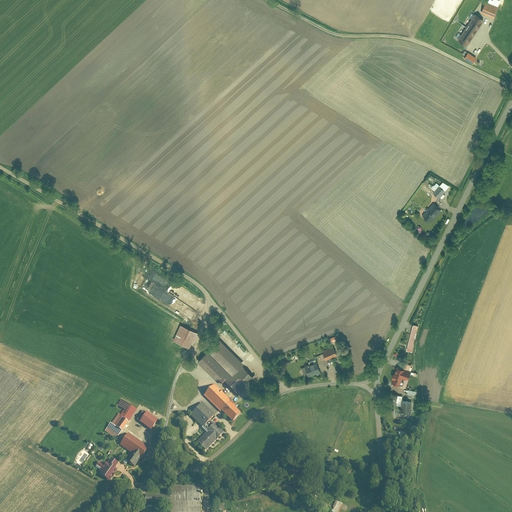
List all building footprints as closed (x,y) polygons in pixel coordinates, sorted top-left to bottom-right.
[(485,4),(481,14),(494,19),(498,9),(485,4)] [(475,15),(458,40),(468,47),(484,22),(475,15)] [(467,54),(464,59),(472,65),(476,59),(467,54)] [(443,182),(433,194),(440,199),(449,188),(443,182)] [(427,184),(423,188),(430,195),(433,192),(439,186),(436,183),(431,188),(427,184)] [(433,204),(422,216),(431,224),(442,211),(433,204)] [(179,326),(172,341),(189,348),(196,333),(179,326)] [(218,339),(196,361),(221,386),(243,364),(218,339)] [(322,353),(326,361),(337,356),(334,348),(322,353)] [(301,368),(305,378),(320,372),(317,363),(301,368)] [(224,384),(239,398),(256,379),(242,366),(224,384)] [(408,380),(411,372),(397,368),(391,385),(399,388),(402,378),(408,380)] [(216,385),(205,397),(232,424),(244,412),(216,385)] [(185,387),(179,393),(190,403),(196,397),(185,387)] [(117,408),(124,412),(113,427),(122,433),(136,412),(121,402),(117,408)] [(225,435),(213,425),(210,422),(213,418),(199,406),(190,417),(207,432),(197,444),(208,454),(225,435)] [(401,407),(400,417),(403,417),(402,420),(406,421),(407,418),(410,418),(411,408),(401,407)] [(143,412),(136,422),(151,433),(158,422),(143,412)] [(128,435),(120,447),(130,454),(125,461),(134,468),(139,460),(141,461),(149,449),(128,435)] [(100,461),(95,467),(102,472),(99,476),(109,483),(118,471),(115,469),(118,464),(111,459),(106,465),(100,461)] [(200,511),(201,487),(170,487),(169,511),(200,511)] [(145,494),(145,504),(169,505),(170,495),(145,494)] [(331,511),(339,511),(343,505),(336,502),(331,511)]
